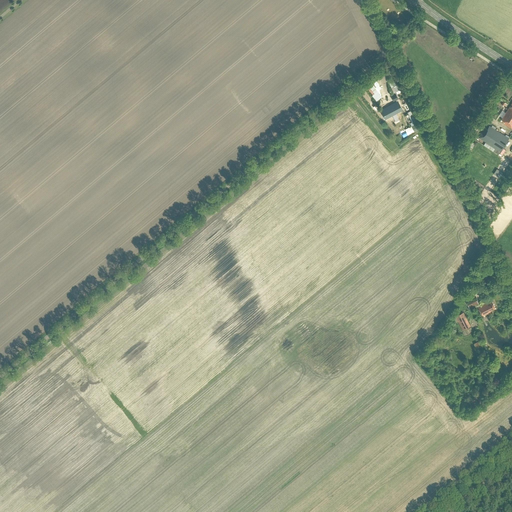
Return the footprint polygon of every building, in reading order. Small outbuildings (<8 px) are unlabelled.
[(395,79),(391,81),(396,91),(400,89),(395,79)] [(381,101),(385,111),(397,107),(394,96),(381,101)] [(511,101),(501,119),(504,121),(503,123),(511,128),(511,126),(511,101)] [(396,111),(390,116),(393,120),(400,115),(396,111)] [(417,123),(412,126),(415,132),(420,129),(417,123)] [(483,130),(504,144),(509,137),(506,134),(505,135),(489,125),(487,128),(485,127),(483,130)] [(498,154),(504,144),(483,130),(478,137),(495,148),(493,151),(498,154)] [(466,302),(468,306),(478,301),(476,297),(466,302)] [(489,301),(489,300),(477,305),(483,316),(491,312),(490,310),(495,308),(491,300),(489,301)] [(470,326),(463,312),(455,316),(462,330),(470,326)]
